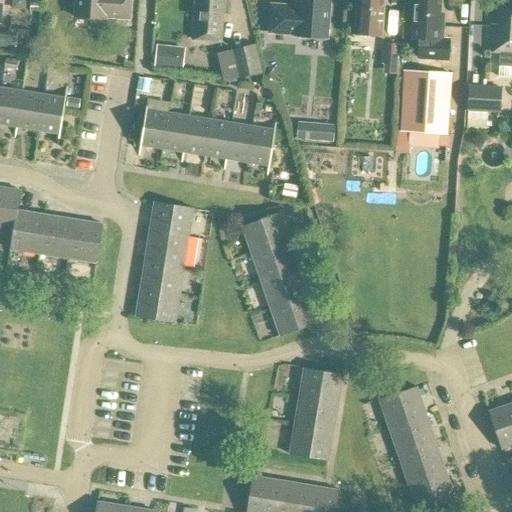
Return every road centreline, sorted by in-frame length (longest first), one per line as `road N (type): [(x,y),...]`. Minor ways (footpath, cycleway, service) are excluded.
road 1 (residential): [(502,511),(453,376),(440,365),(323,346),(246,364),(139,352),(119,335)]
road 2 (residential): [(119,335),(132,222),(0,171)]
road 3 (residential): [(74,511),(90,352),(119,335)]
